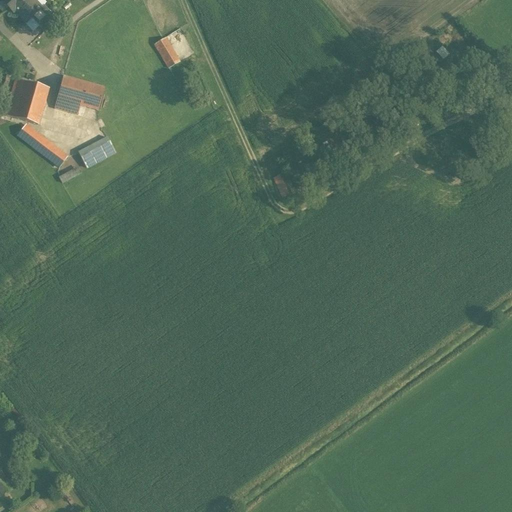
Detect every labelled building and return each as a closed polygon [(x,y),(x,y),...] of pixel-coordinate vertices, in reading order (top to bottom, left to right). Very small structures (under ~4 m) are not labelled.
[(2,0),(1,1),(13,13),(14,11),(26,23),(31,19),(41,9),(40,9),(32,0),(2,0)] [(45,3),(42,0),(32,0),(40,9),(43,6),(45,5),(45,3)] [(57,20),(43,6),(40,9),(41,9),(31,19),(43,33),(57,20)] [(179,63),(165,39),(154,45),(168,69),(179,63)] [(468,104),(439,71),(431,78),(459,111),(468,104)] [(103,90),(63,79),(54,109),(77,116),(80,106),(97,111),(103,91),(103,90)] [(48,89),(15,80),(5,116),(38,126),(48,89)] [(65,157),(21,124),(13,134),(58,167),(65,157)] [(106,138),(77,154),(86,169),(114,153),(106,138)] [(362,142),(344,153),(352,166),(369,155),(362,142)] [(78,169),(59,179),(62,184),(81,174),(80,172),(78,169)] [(320,171),(309,178),(315,188),(326,181),(320,171)] [(285,174),(274,179),(286,204),(297,199),(285,174)] [(0,470),(0,489),(5,495),(15,486),(1,469),(0,470)]
